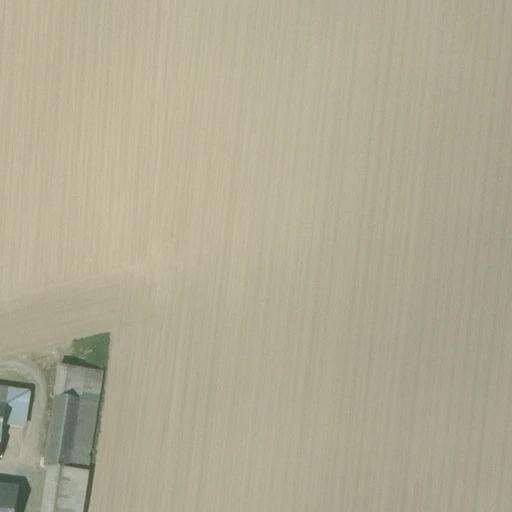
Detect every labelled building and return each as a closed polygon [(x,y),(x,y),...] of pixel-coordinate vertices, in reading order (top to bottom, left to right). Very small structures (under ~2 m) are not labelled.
[(54,397),(56,398),(97,404),(101,373),(59,367),(54,397)] [(0,451),(4,427),(8,391),(0,390),(0,451)] [(8,391),(4,427),(24,430),(29,394),(8,391)] [(90,446),(97,404),(56,398),(49,440),(90,446)] [(86,475),(90,446),(49,440),(45,469),(50,469),(86,475)] [(80,511),(86,475),(50,469),(43,511),(80,511)] [(0,511),(15,511),(19,491),(0,487),(0,511)]
